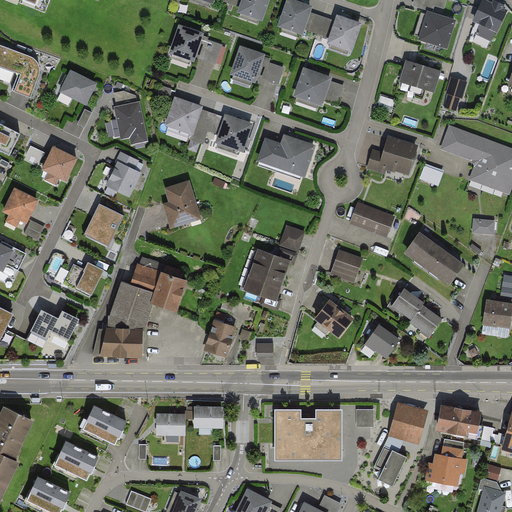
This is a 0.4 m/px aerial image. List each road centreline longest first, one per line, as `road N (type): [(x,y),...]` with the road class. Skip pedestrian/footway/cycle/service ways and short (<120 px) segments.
road 1 (secondary): [(244,383),(511,382)]
road 2 (residential): [(52,292),(33,283),(90,159),(86,148),(0,107)]
road 3 (secondary): [(0,380),(244,383)]
road 4 (residential): [(350,142),(179,85)]
road 5 (residential): [(230,479),(311,479),(395,511)]
road 6 (residential): [(230,479),(124,475),(101,489),(90,511)]
road 7 (residential): [(350,142),(383,18)]
road 8 (residential): [(297,314),(334,193)]
